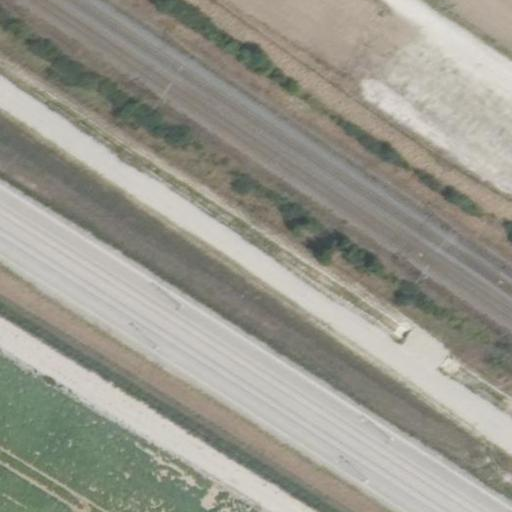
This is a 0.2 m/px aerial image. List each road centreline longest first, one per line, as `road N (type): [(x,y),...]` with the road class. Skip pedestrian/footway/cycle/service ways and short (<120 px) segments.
road 1 (track): [(0,95),(511,431)]
road 2 (track): [(287,511),(0,340)]
road 3 (track): [(403,0),(511,72)]
